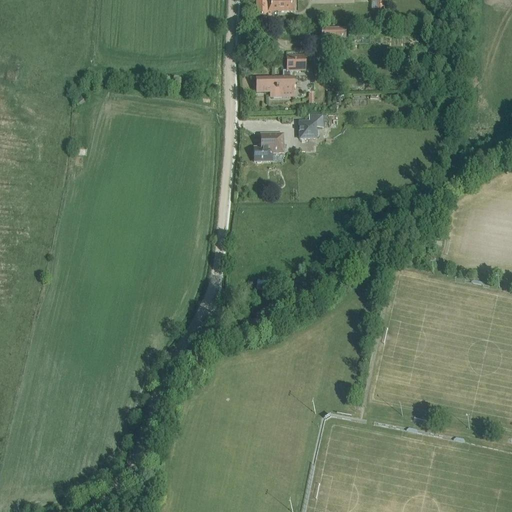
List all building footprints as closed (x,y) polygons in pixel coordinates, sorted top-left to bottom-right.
[(278,13),(294,12),(293,0),(277,0),(278,0),(270,1),(270,0),(255,0),(256,17),(271,17),(271,11),(278,11),(278,13)] [(321,29),(321,42),(345,41),(345,29),(321,29)] [(270,93),(270,98),(293,97),(292,79),(290,79),(290,72),(305,72),(304,58),(286,58),(287,72),(282,72),(282,79),(256,80),(256,94),(270,93)] [(449,80),(429,81),(429,88),(449,87),(449,80)] [(322,117),(309,117),(309,123),(299,124),(299,140),(316,140),(316,129),(322,129),(322,117)] [(283,154),(282,136),(260,136),(261,149),(254,149),(254,163),(256,163),(257,164),(261,164),(261,163),(272,163),(272,154),(283,154)]
